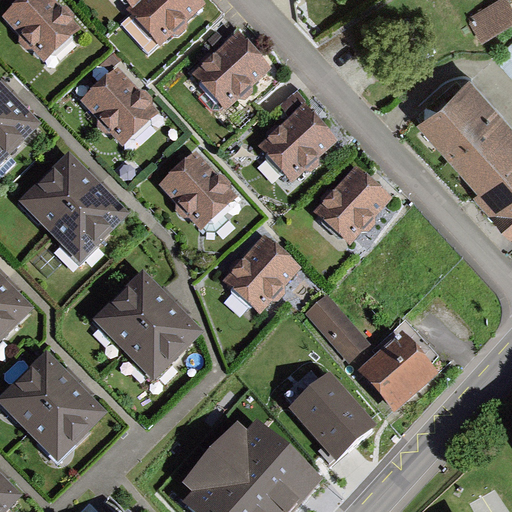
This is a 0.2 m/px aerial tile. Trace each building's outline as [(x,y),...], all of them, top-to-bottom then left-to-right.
[(33,52),(45,64),(81,31),(51,0),(23,0),(3,20),(21,38),(20,44),(28,52),(33,52)] [(122,0),(133,11),(145,0),(122,0)] [(206,8),(199,0),(145,0),(133,11),(129,15),(160,48),(174,36),(181,37),(189,30),(188,23),(206,8)] [(511,20),(511,5),(508,0),(495,0),(468,18),(482,40),(511,20)] [(273,71),(240,33),(193,76),(224,111),(238,99),(245,102),(254,95),(253,88),(273,71)] [(511,42),(495,57),(511,77),(511,42)] [(159,115),(118,70),(81,103),(98,123),(98,129),(105,136),(112,136),(123,148),(159,115)] [(511,124),(469,74),(417,119),(479,189),(475,193),(498,219),(511,235),(511,124)] [(0,110),(12,98),(0,86),(0,110)] [(260,147),(291,183),(304,174),(311,175),(320,167),(322,158),(339,142),(297,95),(281,108),(291,119),(281,129),(275,128),(267,135),(268,140),(260,147)] [(0,169),(42,128),(12,98),(0,110),(0,169)] [(239,199),(196,153),(160,187),(178,205),(176,211),(184,221),(190,219),(203,233),(239,199)] [(18,206),(48,236),(99,185),(69,155),(18,206)] [(357,169),(319,214),(352,246),(363,234),(371,234),(379,227),(376,219),(393,199),(357,169)] [(131,216),(99,185),(48,236),(81,268),(131,216)] [(223,284),(258,318),(272,304),(278,303),(285,296),(286,290),(303,272),(267,237),(242,262),(236,264),(230,270),(230,277),(223,284)] [(93,326),(122,356),(175,304),(145,274),(93,326)] [(0,345),(34,311),(3,280),(0,283),(0,345)] [(327,299),(307,315),(349,363),(368,347),(327,299)] [(205,335),(175,304),(122,356),(154,387),(205,335)] [(404,336),(360,374),(394,414),(438,376),(422,357),(404,336)] [(0,399),(0,408),(26,435),(77,385),(47,355),(0,399)] [(375,424),(330,374),(292,407),(337,457),(375,424)] [(109,417),(77,385),(26,435),(58,467),(109,417)] [(186,502),(197,511),(289,511),(320,478),(257,423),(247,434),(237,425),(187,481),(197,490),(186,502)] [(0,511),(7,511),(22,498),(2,478),(0,476),(0,511)]
